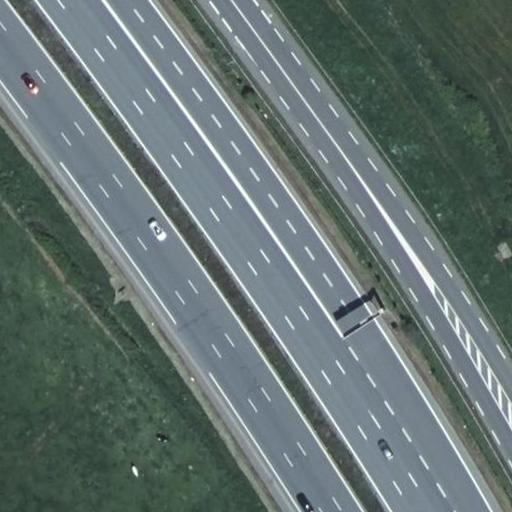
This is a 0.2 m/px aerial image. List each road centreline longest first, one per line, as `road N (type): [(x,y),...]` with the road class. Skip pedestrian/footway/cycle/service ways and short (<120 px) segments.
road 1 (motorway): [(0,36),(331,511)]
road 2 (primary): [(232,0),(383,210),(511,418)]
road 3 (motorway): [(325,356),(70,0)]
road 4 (motorway): [(325,356),(280,213),(124,0)]
road 5 (motorway): [(423,511),(325,356)]
